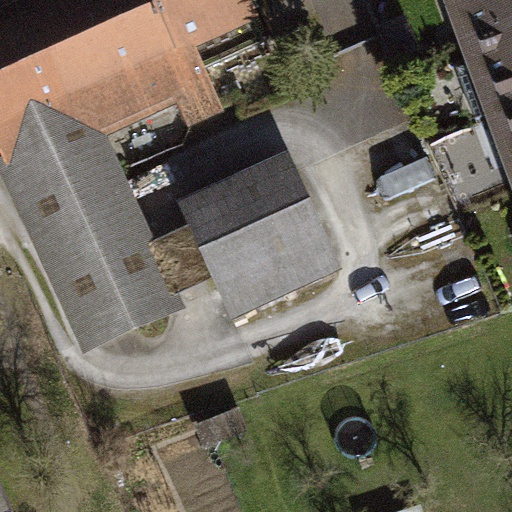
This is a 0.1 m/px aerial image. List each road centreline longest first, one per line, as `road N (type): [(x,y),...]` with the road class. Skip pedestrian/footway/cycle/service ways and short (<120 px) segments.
road 1 (unknown): [(81,511),(69,460),(19,346)]
road 2 (unknown): [(0,230),(35,312),(30,340),(19,346)]
